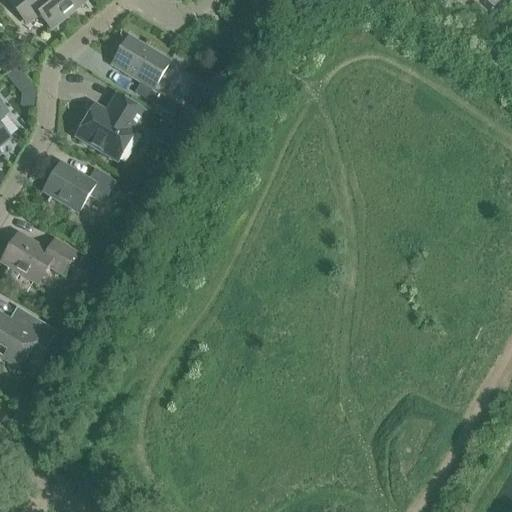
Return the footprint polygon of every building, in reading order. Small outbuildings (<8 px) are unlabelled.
[(50,30),(85,0),(12,0),(9,4),(27,26),(38,16),(50,30)] [(129,40),(113,69),(153,93),(170,65),(129,40)] [(17,70),(7,78),(17,91),(27,82),(17,70)] [(221,71),(215,81),(216,86),(223,90),(231,77),(221,71)] [(173,119),(180,108),(158,96),(152,106),(173,119)] [(134,133),(145,116),(117,99),(107,116),(95,109),(77,140),(118,165),(136,134),(134,133)] [(0,155),(0,146),(9,139),(0,128),(0,121),(8,115),(0,105),(0,156),(0,155)] [(189,116),(182,128),(195,136),(202,124),(189,116)] [(178,135),(171,147),(182,154),(189,142),(178,135)] [(103,207),(116,185),(95,172),(87,184),(60,168),(44,194),(79,214),(88,198),(103,207)] [(122,184),(118,191),(128,196),(132,190),(122,184)] [(63,278),(76,256),(54,243),(47,256),(18,238),(2,264),(39,286),(48,270),(63,278)] [(84,260),(78,271),(89,277),(95,267),(84,260)] [(9,274),(5,281),(11,285),(15,277),(9,274)] [(45,352),(56,335),(18,312),(10,324),(0,318),(0,349),(9,354),(4,362),(20,371),(35,346),(45,352)] [(67,338),(62,346),(69,351),(74,342),(67,338)]
